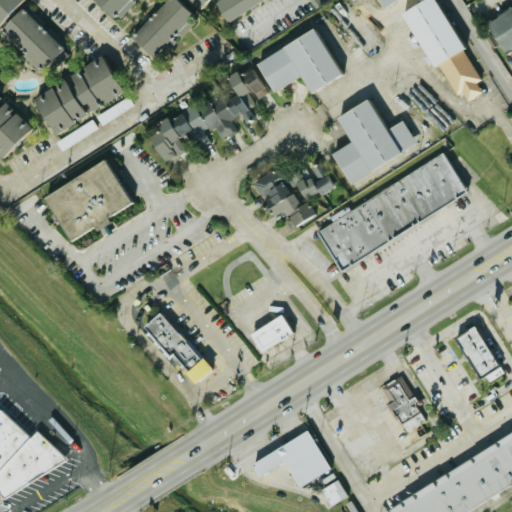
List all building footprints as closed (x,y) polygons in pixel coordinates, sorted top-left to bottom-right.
[(0,0),(0,21),(20,0),(0,0)] [(134,2),(131,0),(91,0),(91,1),(109,15),(113,10),(122,17),(134,2)] [(151,57),(190,15),(173,0),(164,0),(130,38),(151,57)] [(190,0),(198,8),(205,0),(190,0)] [(213,0),(212,1),(223,21),(262,0),(213,0)] [(375,0),(381,8),(394,0),(375,0)] [(420,0),(399,12),(428,68),(438,63),(455,96),(461,92),(466,102),(482,93),(476,82),(478,82),(435,0),(420,0)] [(511,6),(484,17),(497,49),(511,43),(511,6)] [(0,27),(0,33),(39,70),(60,47),(19,8),(0,27)] [(270,92),(298,77),(307,92),(338,75),(313,29),(253,61),(270,92)] [(49,134),(123,94),(104,57),(29,97),(49,134)] [(233,96),(225,99),(223,95),(150,125),(153,134),(148,136),(159,163),(185,152),(181,143),(217,128),(222,139),(238,133),(232,119),(241,115),(244,123),(255,118),(250,107),(256,105),(254,100),(267,95),(255,66),(225,78),(233,96)] [(32,131),(1,99),(0,99),(0,160),(0,161),(32,131)] [(334,117),(348,143),(329,153),(346,183),(416,145),(402,120),(383,131),(365,99),(334,117)] [(314,228),(336,268),(466,196),(444,156),(314,228)] [(106,220),(104,217),(126,204),(102,161),(40,196),(66,242),(106,220)] [(311,168),(313,174),(309,175),(306,167),(291,173),(301,200),(333,188),(323,163),(311,168)] [(253,182),(263,200),(262,200),(272,218),(283,211),(292,227),(314,215),(307,203),(299,208),(277,169),(253,182)] [(167,357),(170,355),(194,383),(208,371),(159,312),(142,327),(167,357)] [(247,334),(258,354),(292,334),(280,315),(247,334)] [(475,327),(455,337),(478,380),(486,376),(489,382),(501,376),(475,327)] [(425,423),(416,406),(418,404),(403,375),(381,386),(389,403),(404,434),(425,423)] [(0,486),(7,493),(9,497),(77,460),(45,432),(39,435),(11,411),(7,416),(0,419),(0,486)] [(301,487),(285,462),(260,477),(253,465),(308,431),(331,468),(301,487)] [(511,431),(511,483),(466,511),(385,511),(511,431)]
